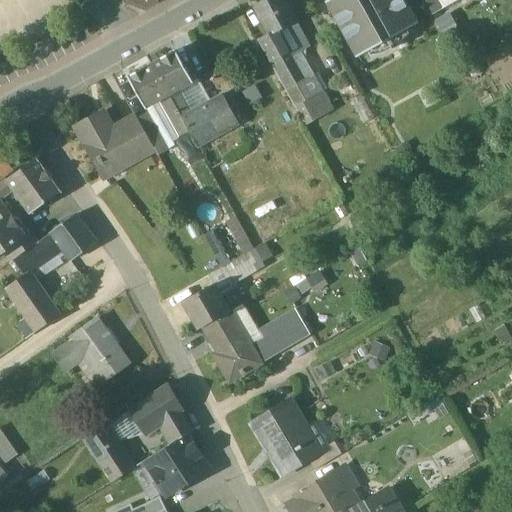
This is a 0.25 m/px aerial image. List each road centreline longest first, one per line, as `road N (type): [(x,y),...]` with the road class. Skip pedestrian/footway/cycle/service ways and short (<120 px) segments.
road 1 (residential): [(21,106),(132,274),(252,511)]
road 2 (residential): [(128,46),(21,106)]
